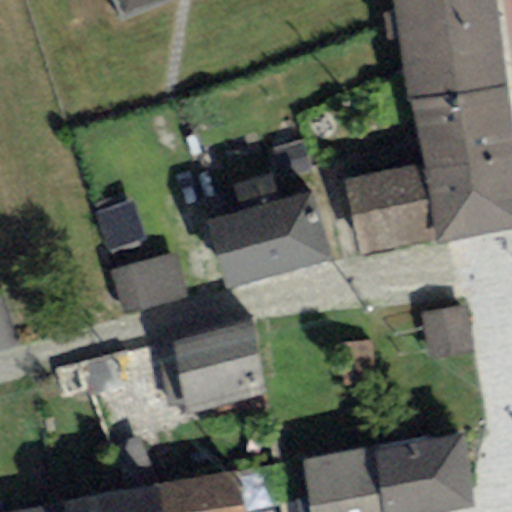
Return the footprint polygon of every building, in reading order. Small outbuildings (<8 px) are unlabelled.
[(118,0),(126,17),(168,0),(118,0)] [(499,0),(397,0),(412,91),(509,76),(499,0)] [(511,96),(509,76),(412,91),(423,160),(511,146),(511,96)] [(511,146),(423,160),(440,233),(511,219),(511,146)] [(440,233),(423,160),(349,173),(365,248),(440,233)] [(207,208),(224,278),(331,251),(314,182),(207,208)] [(106,246),(144,234),(133,196),(95,208),(106,246)] [(173,247),(110,265),(123,310),(185,292),(173,247)] [(426,355),(474,348),(466,302),(420,309),(421,321),(426,355)] [(251,315),(168,334),(185,407),(268,388),(251,315)] [(426,355),(421,321),(389,326),(394,359),(426,355)] [(463,426),(298,451),(308,511),(384,511),(385,511),(474,498),(463,426)] [(272,511),(266,474),(180,488),(184,511),(272,511)] [(184,511),(180,488),(25,511),(184,511)]
